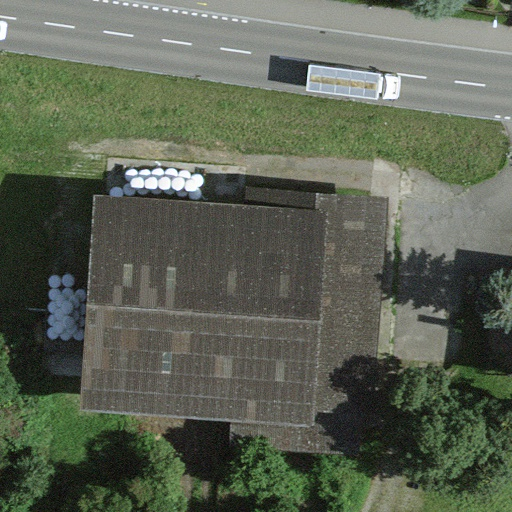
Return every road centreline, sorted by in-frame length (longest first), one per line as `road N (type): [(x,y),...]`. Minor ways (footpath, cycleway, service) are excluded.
road 1 (primary): [(511,87),(170,41)]
road 2 (primary): [(170,41),(0,13)]
